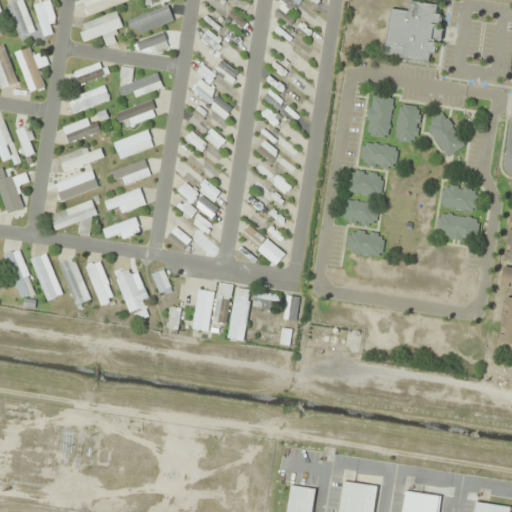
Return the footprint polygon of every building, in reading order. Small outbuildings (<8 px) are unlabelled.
[(37,30),(21,0),(19,0),(6,6),(22,38),(37,30)] [(82,0),(87,15),(129,2),(128,0),(82,0)] [(163,0),(137,0),(140,8),(163,0)] [(286,0),(306,22),(313,15),(299,0),(286,0)] [(430,62),(431,55),(439,56),(444,14),(437,14),(438,4),(411,1),(410,10),(390,8),(384,57),(430,62)] [(51,24),(55,24),(52,2),(37,3),(41,37),(52,36),(51,24)] [(134,36),(174,22),(168,6),(128,20),(134,36)] [(226,17),(241,29),(246,23),(231,11),(226,17)] [(123,29),(118,13),(79,25),(84,43),(104,37),(106,45),(117,42),(114,31),(123,29)] [(311,32),(302,22),(296,27),(306,37),(311,32)] [(222,41),(207,31),(201,40),(216,50),(222,41)] [(222,50),(236,60),(239,56),(226,45),(222,50)] [(0,88),(17,84),(6,46),(0,47),(0,88)] [(45,89),(40,68),(48,66),(44,53),(34,56),(32,48),(17,51),(27,93),(45,89)] [(234,83),(239,75),(202,48),(196,56),(234,83)] [(292,59),(301,67),(304,63),(295,56),(292,59)] [(74,71),(77,84),(105,77),(102,64),(74,71)] [(210,82),(215,75),(203,66),(198,73),(210,82)] [(122,96),(133,92),(136,99),(163,87),(156,72),(119,88),(122,96)] [(217,92),(200,80),(192,91),(208,104),(217,92)] [(68,101),(74,115),(110,100),(105,86),(68,101)] [(265,97),(293,122),(298,116),(270,91),(265,97)] [(367,136),(390,138),(393,96),(370,95),(367,136)] [(226,120),(234,108),(218,97),(209,109),(226,120)] [(131,126),(158,118),(152,102),(117,113),(119,122),(128,119),(131,126)] [(416,143),(423,109),(401,104),(394,139),(416,143)] [(427,124),(445,158),(465,147),(447,113),(427,124)] [(8,148),(14,146),(5,121),(0,122),(0,155),(2,162),(12,159),(8,148)] [(16,130),(24,158),(36,154),(27,127),(16,130)] [(218,150),(226,140),(213,129),(205,138),(218,150)] [(121,161),(155,147),(148,131),(114,144),(121,161)] [(206,145),(191,131),(185,138),(200,152),(206,145)] [(271,163),(279,154),(263,141),(256,151),(271,163)] [(395,170),(399,148),(364,142),(360,163),(395,170)] [(102,148),(60,154),(63,169),(104,163),(102,148)] [(276,167),(292,175),(296,169),(280,160),(276,167)] [(114,180),(122,178),(123,184),(150,178),(147,162),(112,169),(114,180)] [(200,178),(190,170),(185,177),(194,185),(200,178)] [(384,175),(351,170),(347,192),(381,198),(384,175)] [(56,186),(60,201),(102,187),(98,173),(56,186)] [(0,191),(10,214),(25,207),(11,176),(0,181),(0,191)] [(292,188),(278,177),(272,184),(286,195),(292,188)] [(214,202),(220,192),(204,182),(198,192),(214,202)] [(178,207),(188,219),(196,211),(190,205),(199,197),(186,183),(177,191),(186,200),(178,207)] [(443,210),(477,210),(477,187),(443,187),(443,210)] [(105,201),(108,211),(119,208),(121,214),(146,205),(141,189),(105,201)] [(343,222),(377,226),(379,204),(346,200),(343,222)] [(81,236),(92,232),(88,219),(97,217),(93,202),(51,214),(56,231),(77,224),(81,236)] [(436,237),(477,242),(480,219),(439,213),(436,237)] [(208,235),(214,226),(200,216),(194,225),(208,235)] [(141,232),(135,217),(104,231),(107,239),(119,233),(122,240),(141,232)] [(190,241),(208,252),(214,242),(178,221),(167,240),(184,250),(190,241)] [(275,266),(285,256),(251,224),(241,234),(275,266)] [(384,233),(351,231),(350,254),(384,255),(384,233)] [(5,254),(20,299),(36,294),(21,249),(5,254)] [(63,295),(47,254),(31,260),(47,301),(63,295)] [(91,299),(74,258),(58,265),(76,306),(91,299)] [(101,306),(115,301),(101,262),(86,267),(101,306)] [(115,271),(131,317),(147,311),(132,266),(115,271)] [(511,267),(503,266),(500,287),(511,289),(511,267)] [(161,296),(173,291),(164,270),(152,275),(161,296)] [(233,285),(219,283),(214,324),(228,326),(233,285)] [(228,339),(243,342),(252,291),(237,288),(228,339)] [(193,330),(209,332),(214,292),(198,290),(193,330)] [(279,297),(256,293),(253,308),(276,313),(279,297)] [(297,322),(300,298),(288,296),(285,320),(297,322)] [(499,344),(511,345),(511,297),(505,297),(499,344)] [(166,328),(178,330),(181,309),(170,307),(166,328)] [(291,330),(283,329),(282,345),(290,345),(291,330)] [(374,511),(378,486),(342,481),(337,511),(374,511)] [(287,511),(312,511),(316,489),(292,485),(287,511)] [(438,511),(441,496),(405,491),(401,511),(438,511)] [(476,511),(511,511),(511,508),(478,502),(476,511)]
